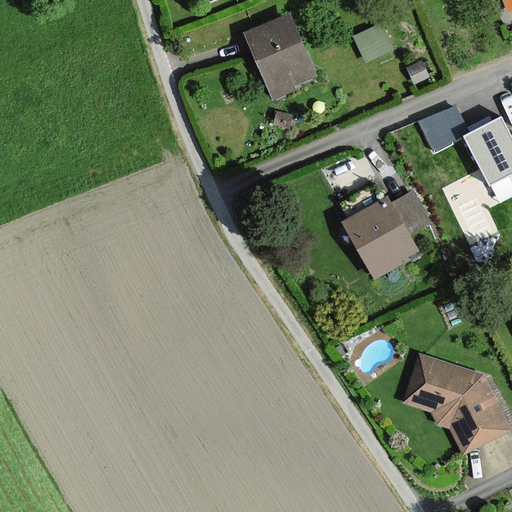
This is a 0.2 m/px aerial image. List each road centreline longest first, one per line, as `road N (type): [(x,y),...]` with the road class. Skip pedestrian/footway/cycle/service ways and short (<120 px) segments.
road 1 (residential): [(212,193),(415,511)]
road 2 (residential): [(511,63),(212,193)]
road 3 (residential): [(140,0),(212,193)]
